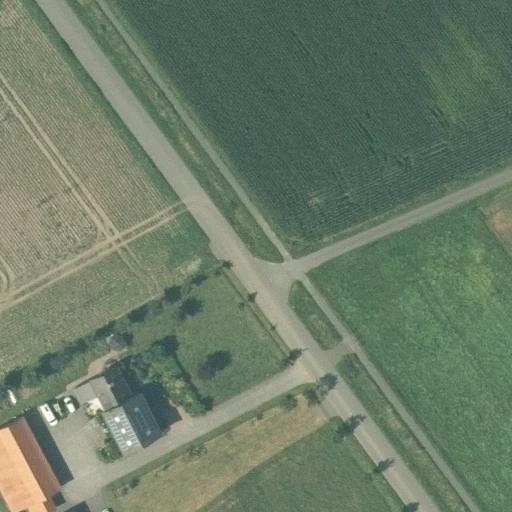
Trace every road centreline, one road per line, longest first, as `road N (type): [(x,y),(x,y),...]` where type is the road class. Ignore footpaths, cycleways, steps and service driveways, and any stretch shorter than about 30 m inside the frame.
road 1 (tertiary): [(259,287),(49,0)]
road 2 (tertiary): [(421,511),(259,287)]
road 3 (unclassified): [(511,176),(259,287)]
